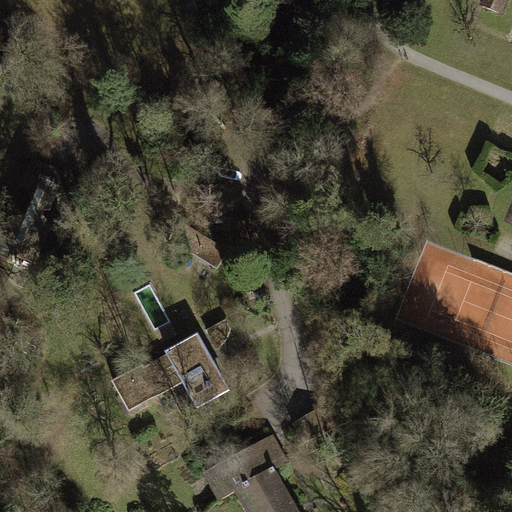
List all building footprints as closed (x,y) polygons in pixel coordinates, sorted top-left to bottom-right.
[(484,0),(482,7),(501,14),(507,0),(484,0)] [(231,92),(212,86),(207,100),(226,107),(231,92)] [(68,177),(34,162),(20,195),(29,199),(17,226),(5,231),(0,241),(0,267),(15,274),(19,267),(31,272),(46,238),(31,231),(36,220),(47,225),(68,177)] [(225,253),(179,225),(171,238),(217,267),(225,253)] [(165,359),(111,386),(126,417),(182,389),(193,411),(228,393),(211,361),(227,348),(233,335),(229,327),(199,342),(198,339),(164,356),(165,359)] [(321,410),(294,425),(310,454),(337,439),(321,410)] [(242,511),(295,511),(274,475),(290,466),(274,437),(204,477),(219,504),(234,496),(242,511)]
